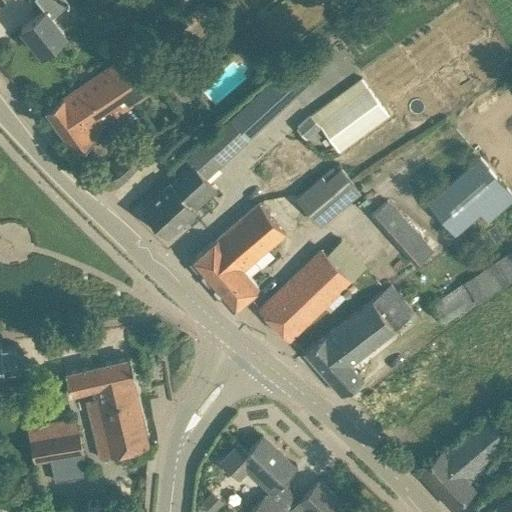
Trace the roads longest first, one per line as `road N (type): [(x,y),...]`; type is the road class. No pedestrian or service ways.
road 1 (secondary): [(250,350),(171,288),(0,109)]
road 2 (secondary): [(429,511),(363,443),(250,350)]
road 3 (tertiary): [(170,511),(179,444),(250,350)]
